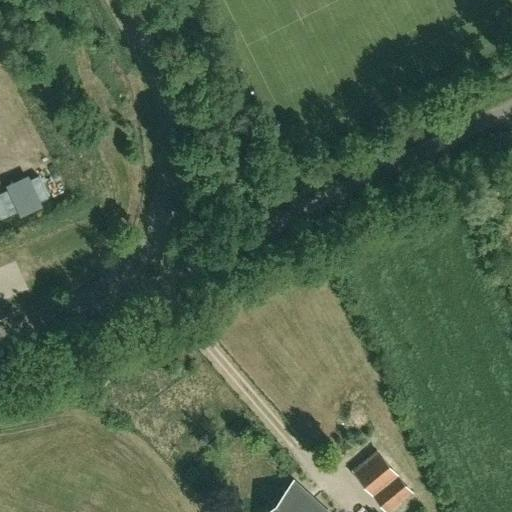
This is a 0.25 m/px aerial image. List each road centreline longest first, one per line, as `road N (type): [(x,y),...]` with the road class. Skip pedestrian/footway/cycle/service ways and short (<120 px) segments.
road 1 (unclassified): [(0,343),(110,288),(157,226),(171,124),(156,69),(121,0)]
road 2 (unclassified): [(169,274),(511,108)]
